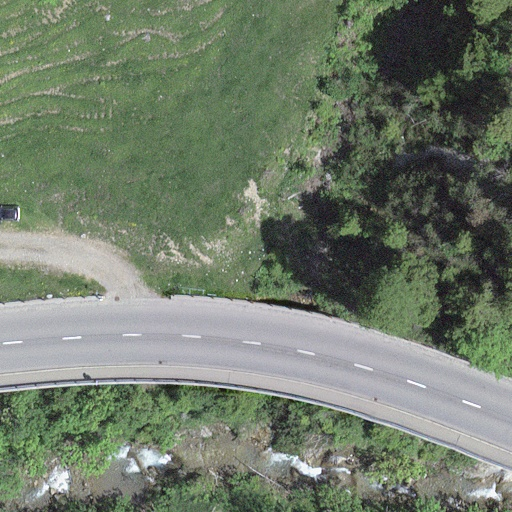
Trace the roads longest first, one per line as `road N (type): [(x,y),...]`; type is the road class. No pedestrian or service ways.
road 1 (secondary): [(0,346),(112,334),(258,336),(391,369),(511,417)]
road 2 (track): [(112,334),(97,245),(0,247)]
